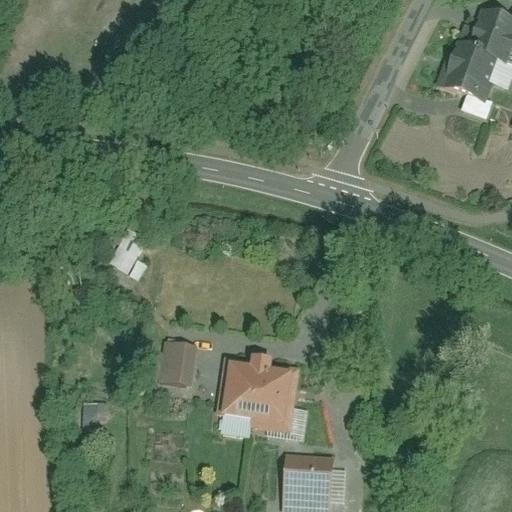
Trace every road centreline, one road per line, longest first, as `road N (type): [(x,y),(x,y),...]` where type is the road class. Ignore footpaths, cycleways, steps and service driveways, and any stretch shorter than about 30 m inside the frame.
road 1 (secondary): [(323,200),(121,157),(0,152)]
road 2 (unclassified): [(418,0),(323,200)]
road 3 (secondary): [(511,270),(323,200)]
